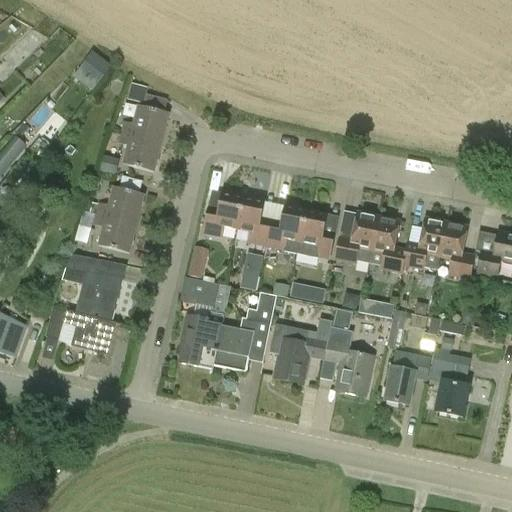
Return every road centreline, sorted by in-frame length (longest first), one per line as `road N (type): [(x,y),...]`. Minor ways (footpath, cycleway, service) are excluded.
road 1 (residential): [(135,411),(198,144),(215,140),(511,202)]
road 2 (residential): [(511,492),(135,411)]
road 3 (residential): [(135,411),(0,379)]
